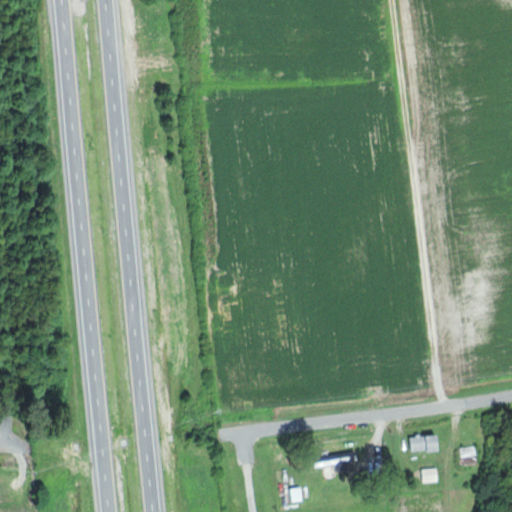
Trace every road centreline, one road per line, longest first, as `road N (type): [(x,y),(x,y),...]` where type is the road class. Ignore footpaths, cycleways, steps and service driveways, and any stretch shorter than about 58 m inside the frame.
road 1 (motorway): [(156,511),(110,0)]
road 2 (motorway): [(69,0),(113,511)]
road 3 (residential): [(511,395),(238,431)]
